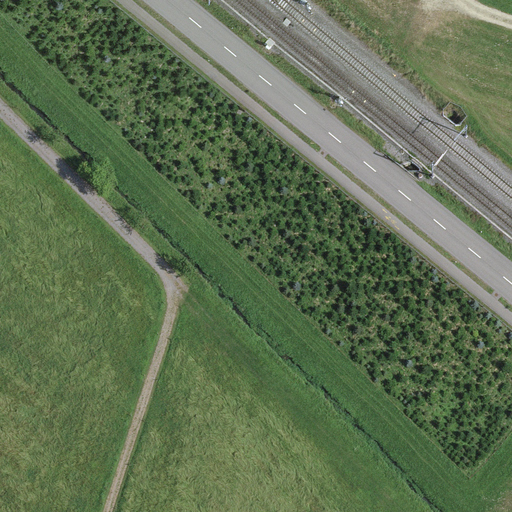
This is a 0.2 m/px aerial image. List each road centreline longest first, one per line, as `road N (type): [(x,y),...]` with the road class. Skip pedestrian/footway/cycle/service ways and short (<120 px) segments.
road 1 (track): [(108,511),(174,315),(172,285),(0,113)]
road 2 (primary): [(175,0),(511,279)]
